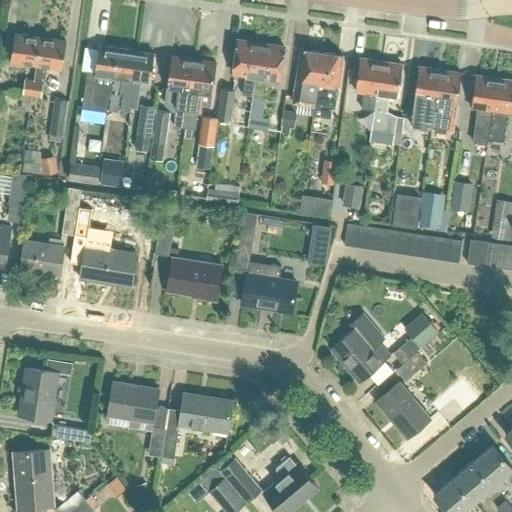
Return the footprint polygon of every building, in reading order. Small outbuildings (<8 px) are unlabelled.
[(9,61),(34,65),(38,37),(12,33),(9,61)] [(34,79),(31,96),(41,97),(43,83),(44,83),(46,66),(60,68),(64,41),(38,37),(34,65),(36,65),(34,79)] [(243,94),(253,96),(261,43),(238,40),(233,73),(246,75),(243,94)] [(261,117),(264,98),(267,78),(279,80),(284,47),(261,43),(253,96),(248,127),(266,130),(268,118),(261,117)] [(85,85),(82,109),(107,112),(110,92),(111,92),(113,76),(116,49),(98,46),(95,71),(87,70),(85,85)] [(130,111),(131,105),(132,95),(129,95),(133,51),(116,49),(113,76),(121,77),(119,93),(123,94),(121,110),(130,111)] [(293,103),(314,106),(322,53),(300,49),(293,103)] [(154,54),(133,51),(129,95),(132,95),(131,105),(137,106),(140,80),(150,82),(154,54)] [(334,109),(338,86),(342,56),(322,53),(314,106),(334,109)] [(173,125),(183,127),(185,114),(193,59),(171,56),(167,88),(178,89),(174,113),(175,113),(173,125)] [(360,58),(355,91),(363,92),(361,108),(373,110),(380,61),(360,58)] [(197,113),(199,92),(211,94),(216,62),(193,59),(185,114),(183,127),(195,129),(197,113)] [(391,144),(391,143),(400,143),(401,134),(403,117),(396,116),(386,111),(388,96),(398,97),(403,64),(380,61),(373,110),(371,126),(371,131),(369,141),(391,144)] [(414,100),(411,125),(431,128),(439,70),(418,67),(414,99),(414,100)] [(460,73),(439,70),(431,128),(452,131),(460,73)] [(476,75),(471,108),(479,109),(474,142),(486,144),(487,139),(497,78),(476,75)] [(25,78),(22,94),(30,95),(31,96),(34,79),(25,78)] [(502,142),(507,113),(511,113),(511,80),(497,78),(487,139),(502,142)] [(221,88),(217,117),(218,117),(218,119),(230,121),(235,90),(221,88)] [(55,98),(50,134),(62,136),(67,100),(55,98)] [(140,104),(138,122),(137,133),(151,134),(155,106),(140,104)] [(282,108),(280,124),(281,124),(281,131),(289,132),(290,126),(294,126),(296,110),(282,108)] [(165,144),(170,111),(156,109),(152,142),(165,144)] [(214,146),(218,119),(218,117),(217,117),(202,115),(198,144),(214,146)] [(346,169),(358,169),(358,144),(346,144),(346,169)] [(31,171),(34,150),(25,148),(21,170),(31,171)] [(40,157),(43,174),(57,172),(55,155),(40,157)] [(128,172),(146,172),(147,156),(129,155),(128,172)] [(103,157),(100,183),(119,186),(122,160),(103,157)] [(323,159),(320,182),(334,184),(337,161),(323,159)] [(68,179),(97,182),(100,164),(70,161),(68,179)] [(488,196),(492,170),(478,168),(474,194),(488,196)] [(19,221),(26,174),(12,172),(7,204),(9,204),(7,220),(19,221)] [(468,210),(473,182),(455,179),(450,207),(468,210)] [(240,184),(216,181),(214,198),(238,201),(240,184)] [(62,232),(73,234),(74,228),(80,189),(69,187),(62,232)] [(105,196),(81,192),(81,189),(80,189),(74,228),(73,234),(87,236),(91,209),(103,211),(105,196)] [(422,202),(419,225),(440,227),(443,205),(422,202)] [(394,205),(391,224),(392,224),(415,227),(418,208),(394,205)] [(256,214),(243,212),(235,267),(248,270),(256,214)] [(490,235),(511,237),(511,231),(511,216),(493,215),(490,235)] [(10,225),(0,223),(0,264),(5,266),(10,225)] [(343,244),(354,246),(357,225),(346,223),(343,244)] [(159,225),(154,253),(169,256),(173,227),(159,225)] [(354,246),(364,247),(367,226),(357,225),(354,246)] [(364,247),(375,249),(378,228),(367,226),(364,247)] [(375,249),(385,250),(388,229),(378,228),(375,249)] [(385,250),(396,252),(399,231),(388,229),(385,250)] [(396,252),(406,253),(409,232),(399,231),(396,252)] [(406,253),(416,255),(420,234),(409,232),(406,253)] [(416,255),(427,256),(430,236),(420,234),(416,255)] [(427,256),(437,258),(440,237),(430,236),(427,256)] [(63,244),(61,244),(61,239),(49,237),(48,242),(23,238),(19,268),(59,274),(63,244)] [(437,258),(448,260),(451,239),(440,237),(437,258)] [(448,260),(458,261),(461,240),(451,239),(448,260)] [(466,262),(478,264),(482,240),(470,239),(466,262)] [(478,264),(490,266),(493,242),(482,240),(478,264)] [(490,266),(502,267),(505,244),(493,242),(490,266)] [(135,252),(84,244),(79,277),(130,285),(135,252)] [(511,244),(505,244),(502,267),(511,268),(511,244)] [(220,264),(172,256),(166,289),(198,294),(197,296),(215,298),(220,264)] [(296,280),(245,272),(240,302),(291,310),(296,280)] [(355,326),(330,347),(358,381),(389,354),(379,343),(386,338),(363,311),(351,321),(355,326)] [(412,336),(393,352),(402,363),(417,350),(421,346),(416,340),(412,336)] [(427,362),(417,350),(402,363),(395,369),(405,380),(427,362)] [(71,362),(47,358),(45,370),(26,367),(18,413),(50,419),(58,372),(69,374),(71,362)] [(153,422),(156,404),(158,388),(112,381),(107,414),(153,422)] [(398,381),(375,400),(406,437),(429,418),(398,381)] [(169,408),(166,428),(164,427),(160,456),(161,456),(160,462),(172,464),(173,457),(174,457),(179,424),(228,431),(232,399),(183,391),(181,410),(169,408)] [(458,393),(435,412),(448,426),(470,408),(458,393)] [(51,435),(91,442),(93,429),(53,423),(51,435)] [(511,425),(503,433),(511,442),(511,425)] [(148,454),(160,456),(164,427),(152,426),(148,454)] [(511,467),(491,443),(472,460),(492,485),(492,484),(499,491),(506,484),(502,480),(511,472),(511,467)] [(12,449),(17,505),(53,502),(47,446),(12,449)] [(260,487),(244,469),(235,455),(233,457),(230,453),(217,465),(246,499),(251,495),(260,487)] [(287,511),(317,487),(296,463),(289,455),(275,466),(280,478),(264,491),(281,511),(287,511)] [(472,460),(452,477),(473,501),(479,508),(487,502),(481,495),(492,485),(472,460)] [(216,466),(203,477),(212,487),(209,490),(227,511),(233,511),(246,501),(216,466)] [(116,477),(106,485),(116,496),(126,488),(116,477)] [(462,511),(473,501),(452,477),(433,494),(448,511),(462,511)] [(56,508),(59,511),(70,511),(91,495),(97,490),(89,480),(78,490),(78,489),(56,508)] [(88,511),(93,508),(99,504),(91,495),(70,511),(88,511)]
